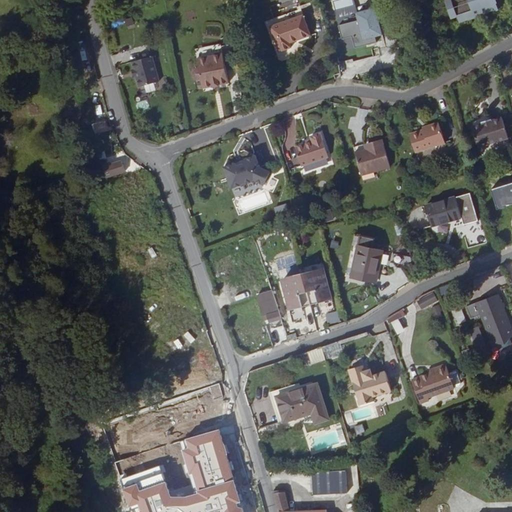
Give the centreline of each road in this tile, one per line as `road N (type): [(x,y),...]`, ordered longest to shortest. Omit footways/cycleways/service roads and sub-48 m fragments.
road 1 (residential): [(511,44),(404,101),(350,79),(157,153)]
road 2 (residential): [(231,365),(361,330),(423,285),(511,251)]
road 3 (residential): [(231,365),(157,153)]
road 4 (residential): [(157,153),(127,138),(91,0)]
road 5 (residential): [(271,511),(231,365)]
